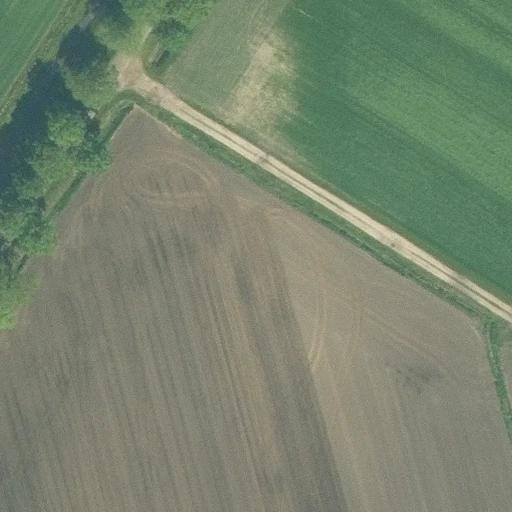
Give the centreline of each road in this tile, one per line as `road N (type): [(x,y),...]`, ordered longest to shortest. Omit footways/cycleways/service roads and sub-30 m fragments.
road 1 (track): [(511,319),(113,68)]
road 2 (unclassified): [(0,242),(158,0)]
